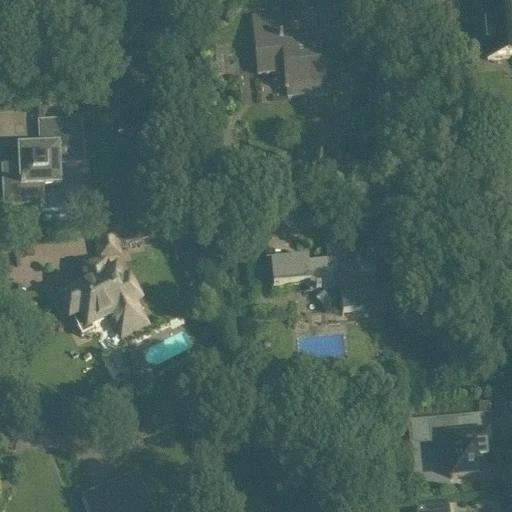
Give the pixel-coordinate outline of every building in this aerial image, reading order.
[(511,3),(482,6),(487,61),(511,58),(511,3)] [(278,15),(250,18),(256,76),(283,73),(284,83),(282,83),(283,92),(285,92),(286,99),(325,96),(320,38),(281,41),(278,15)] [(18,170),(1,171),(3,206),(38,204),(37,187),(59,186),(58,164),(83,163),(80,119),(37,122),(38,135),(39,147),(17,148),(18,170)] [(164,225),(116,233),(119,252),(125,250),(124,244),(166,237),(164,225)] [(307,258),(270,262),(272,288),(308,285),(309,295),(339,292),(341,317),(363,315),(359,275),(375,274),(372,252),(347,255),(346,245),(325,247),(327,263),(307,265),(307,258)] [(84,287),(58,300),(69,321),(72,320),(81,339),(94,332),(105,354),(148,332),(139,313),(143,311),(128,281),(122,285),(115,271),(113,272),(111,269),(110,265),(82,269),(84,287)] [(166,403),(120,423),(129,445),(175,425),(166,403)] [(457,421),(421,425),(423,444),(438,442),(440,459),(447,459),(449,480),(489,476),(485,436),(459,439),(457,421)] [(150,511),(135,477),(82,499),(87,511),(150,511)]
